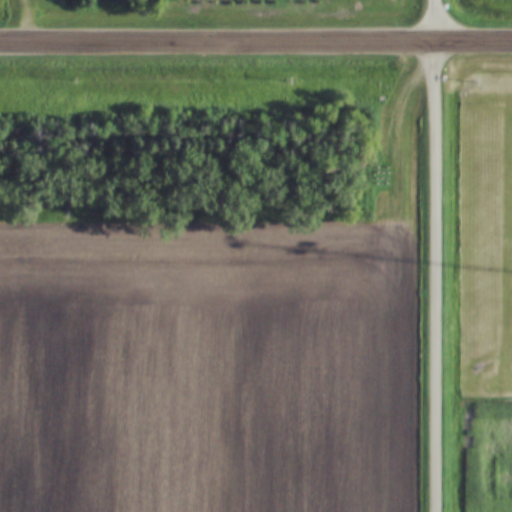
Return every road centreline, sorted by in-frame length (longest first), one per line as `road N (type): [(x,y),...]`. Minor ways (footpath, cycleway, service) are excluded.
road 1 (tertiary): [(0,39),(511,38)]
road 2 (residential): [(433,511),(433,0)]
